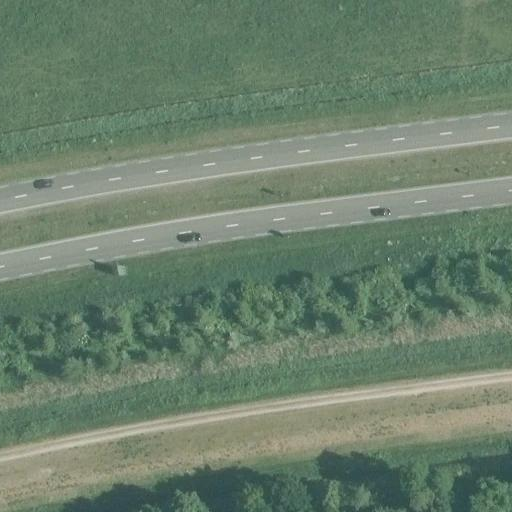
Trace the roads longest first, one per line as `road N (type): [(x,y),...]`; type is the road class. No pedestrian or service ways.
road 1 (trunk): [(511,128),(69,185),(0,202)]
road 2 (trunk): [(0,267),(511,191)]
